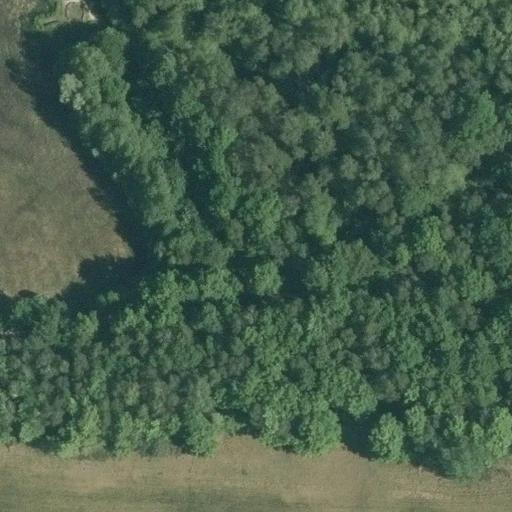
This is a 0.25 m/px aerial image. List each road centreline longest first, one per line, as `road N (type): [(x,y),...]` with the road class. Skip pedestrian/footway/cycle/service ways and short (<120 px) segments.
road 1 (track): [(238,305),(511,260)]
road 2 (track): [(0,328),(238,305)]
